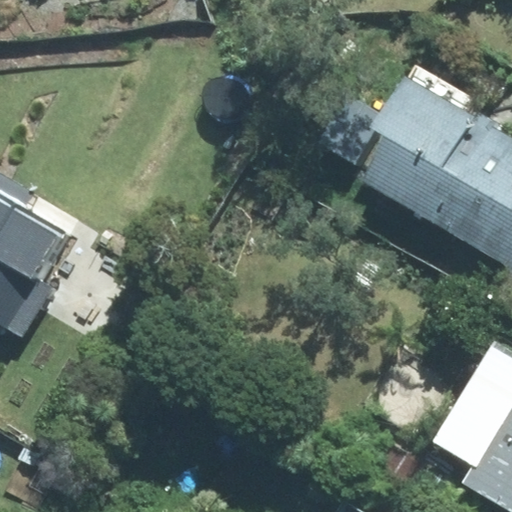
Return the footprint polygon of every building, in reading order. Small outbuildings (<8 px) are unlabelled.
[(511,135),(421,81),(388,136),(403,145),(377,189),(511,268),(511,280),(511,281),(511,135)] [(0,323),(33,342),(62,291),(52,285),(80,236),(36,210),(45,197),(0,171),(0,323)] [(87,380),(99,360),(82,350),(70,370),(87,380)] [(511,511),(511,352),(451,455),(494,479),(484,495),(511,511)] [(82,390),(42,366),(10,417),(50,443),(82,390)]
